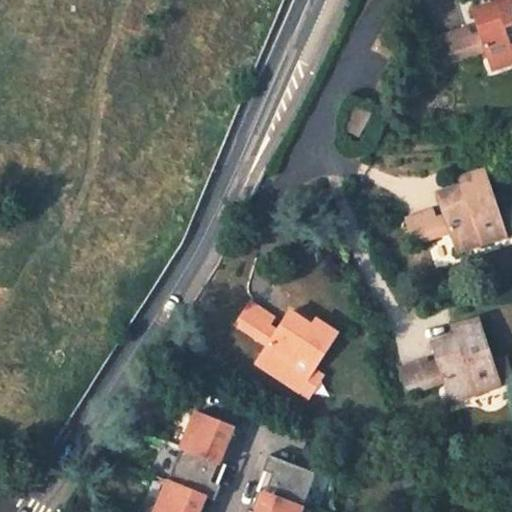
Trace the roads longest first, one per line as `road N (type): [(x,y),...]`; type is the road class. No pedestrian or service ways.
road 1 (tertiary): [(29,511),(206,238),(309,0)]
road 2 (track): [(129,0),(97,98),(84,195),(0,309)]
road 3 (residential): [(301,153),(386,0)]
